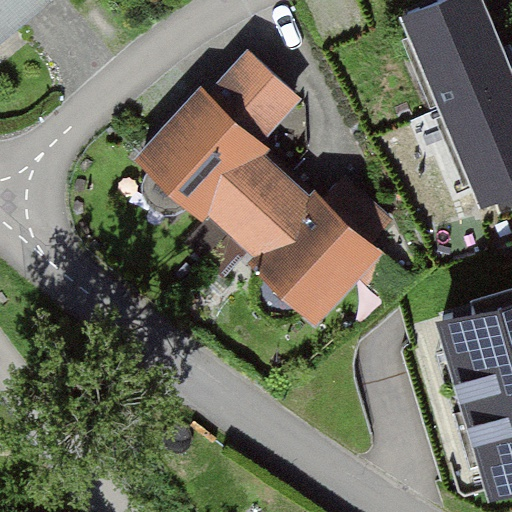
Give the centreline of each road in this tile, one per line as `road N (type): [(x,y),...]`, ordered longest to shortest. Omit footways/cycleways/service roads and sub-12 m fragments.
road 1 (unclassified): [(0,201),(390,511)]
road 2 (residential): [(241,0),(155,56),(0,194)]
road 3 (residential): [(0,361),(107,511)]
